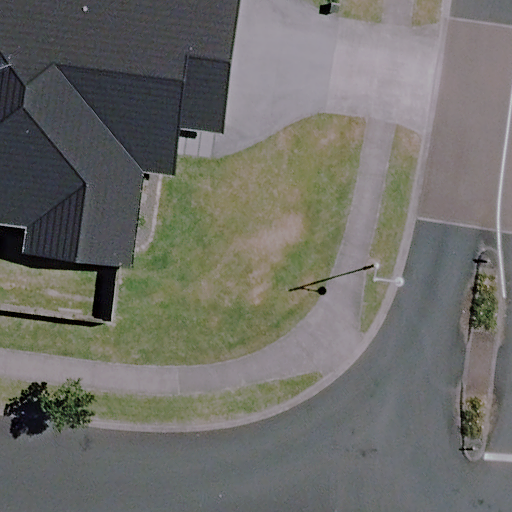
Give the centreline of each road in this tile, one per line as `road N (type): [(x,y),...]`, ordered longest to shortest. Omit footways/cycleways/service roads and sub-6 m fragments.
road 1 (residential): [(511,67),(446,511)]
road 2 (residential): [(0,495),(124,511)]
